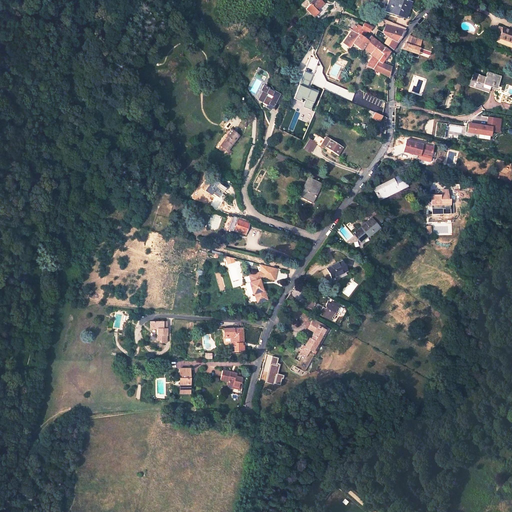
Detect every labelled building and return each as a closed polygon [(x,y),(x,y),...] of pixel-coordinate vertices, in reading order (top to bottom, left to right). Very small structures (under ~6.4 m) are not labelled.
[(318,0),(314,0),(313,0),(312,0),(305,10),(314,17),(318,12),(316,11),(323,3),(318,0)] [(404,18),(409,1),(407,0),(387,0),(384,11),(404,18)] [(474,17),(463,13),(461,18),(473,21),(474,17)] [(405,28),(382,19),(381,22),(379,21),(378,21),(377,21),(377,22),(376,22),(376,23),(376,24),(376,25),(377,25),(378,26),(379,26),(380,26),(381,25),(381,24),(382,24),(385,25),(384,26),(403,31),(405,28)] [(352,31),(355,32),(364,37),(366,31),(369,32),(373,27),(364,23),(362,27),(357,25),(356,27),(354,26),(352,31)] [(382,36),(386,38),(384,42),(387,45),(394,33),(399,35),(403,31),(384,26),(382,31),(378,30),(375,35),(381,40),(382,36)] [(511,30),(502,27),(498,37),(511,41),(511,30)] [(351,30),(341,46),(345,48),(346,46),(349,48),(352,44),(361,50),(364,46),(371,51),(370,53),(373,55),(367,66),(368,66),(373,69),(382,54),(374,49),(378,43),(370,36),(367,39),(364,37),(355,32),(351,30)] [(387,45),(392,48),(399,35),(394,33),(387,45)] [(417,52),(420,53),(421,49),(417,47),(418,43),(420,39),(408,35),(406,41),(401,48),(416,53),(417,52)] [(391,66),(381,61),(389,51),(378,43),(374,49),(382,54),(373,69),(388,77),(391,66)] [(489,88),(495,89),(499,75),(487,72),(485,77),(472,73),(469,82),(489,88)] [(489,88),(469,82),(468,86),(488,92),(489,88)] [(280,93),(263,84),(260,88),(262,89),(259,96),(264,99),(263,101),(267,104),(266,106),(271,109),(273,103),(274,104),(276,101),(282,104),(286,96),(285,95),(287,91),(283,89),(280,93)] [(292,98),(301,101),(303,98),(306,99),(310,89),(297,85),(292,98)] [(375,118),(379,120),(381,115),(374,112),(373,116),(371,115),(370,118),(374,120),(375,118)] [(489,135),(490,130),(498,132),(500,119),(488,117),(486,126),(468,123),(466,131),(489,135)] [(446,123),(436,121),(434,136),(443,137),(446,123)] [(221,149),(237,132),(230,125),(225,131),(223,130),(213,141),(221,149)] [(337,154),(342,146),(325,134),(319,144),(324,148),(324,146),(337,154)] [(308,151),(314,142),(308,138),(302,147),(308,151)] [(428,147),(407,140),(404,150),(420,154),(421,153),(427,154),(428,147)] [(309,177),(298,196),(311,203),(315,196),(314,195),(320,184),(309,177)] [(402,187),(397,177),(372,189),(376,199),(402,187)] [(224,198),(228,187),(221,185),(221,183),(214,181),(212,186),(215,187),(214,191),(212,190),(210,195),(215,198),(216,196),(224,198)] [(447,198),(445,198),(445,196),(445,194),(444,189),(438,190),(438,196),(428,196),(428,213),(439,213),(439,208),(447,208),(447,198)] [(377,214),(371,218),(353,233),(360,241),(367,235),(368,236),(378,228),(377,226),(382,222),(381,217),(379,217),(377,214)] [(238,217),(233,231),(245,235),(249,221),(238,217)] [(347,270),(343,260),(325,267),(330,277),(347,270)] [(260,288),(259,283),(258,280),(259,279),(258,276),(261,276),(261,277),(272,279),(274,272),(262,270),(262,271),(257,272),(257,271),(247,275),(248,281),(247,281),(250,293),(252,292),(255,301),(265,298),(262,288),(260,288)] [(315,300),(310,297),(306,304),(313,309),(316,304),(314,303),(315,300)] [(320,313),(329,319),(332,315),(335,317),(337,314),(335,312),(338,306),(331,301),(329,303),(326,301),(323,305),(325,306),(323,308),(320,306),(318,310),(321,312),(320,313)] [(314,330),(311,337),(309,336),(305,345),(315,350),(328,324),(314,317),(309,327),(314,330)] [(164,342),(163,321),(146,322),(146,329),(153,328),(153,340),(158,340),(158,342),(164,342)] [(228,351),(242,350),(239,327),(220,328),(221,336),(228,336),(230,335),(231,345),(229,346),(227,346),(228,351)] [(277,373),(279,363),(277,363),(278,357),(271,356),(265,383),(280,386),(282,374),(277,373)] [(190,390),(189,369),(179,369),(179,390),(190,390)] [(234,375),(222,372),(219,381),(226,383),(226,386),(231,387),(230,388),(235,389),(237,383),(238,383),(239,379),(233,377),(234,375)]
